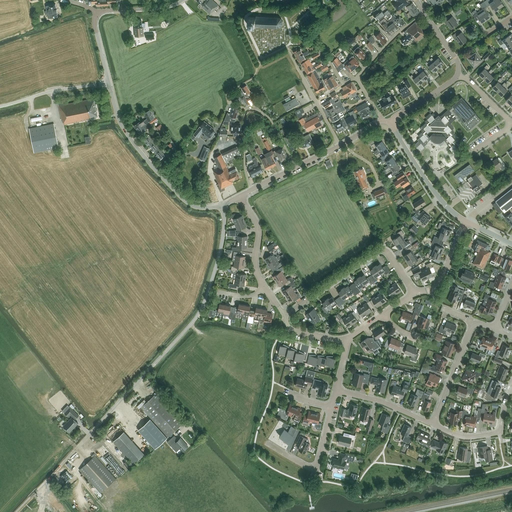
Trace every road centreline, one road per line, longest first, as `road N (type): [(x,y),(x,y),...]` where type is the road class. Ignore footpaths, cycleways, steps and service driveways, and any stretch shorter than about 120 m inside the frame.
road 1 (unclassified): [(59,466),(199,312),(220,249),(222,205)]
road 2 (unclassified): [(222,205),(181,198),(126,133),(108,82)]
road 3 (residential): [(283,315),(379,250),(415,294)]
road 4 (tertiary): [(466,221),(428,184),(392,122)]
